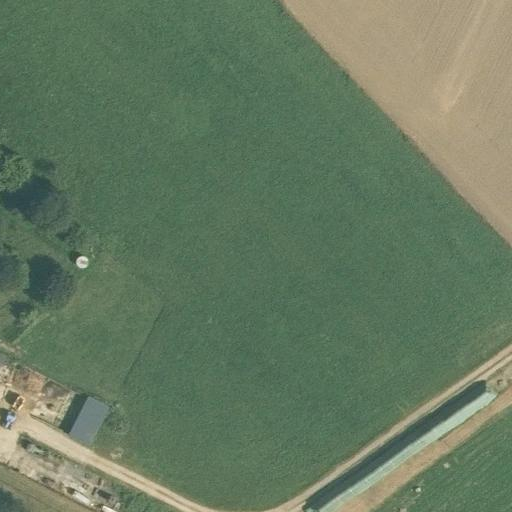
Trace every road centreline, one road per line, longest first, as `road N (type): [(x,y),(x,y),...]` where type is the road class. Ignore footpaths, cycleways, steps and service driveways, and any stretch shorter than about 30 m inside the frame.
road 1 (track): [(511,354),(287,511)]
road 2 (track): [(206,511),(21,420)]
